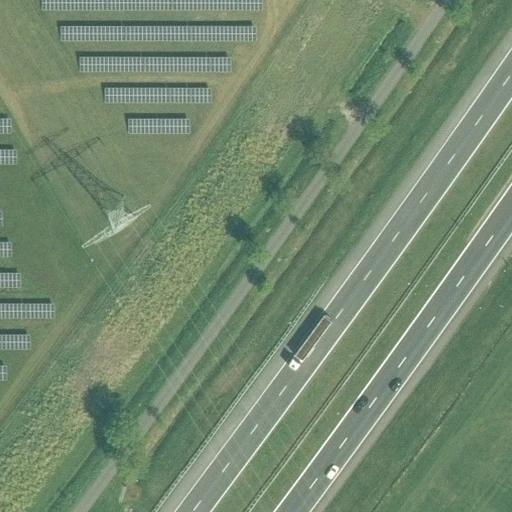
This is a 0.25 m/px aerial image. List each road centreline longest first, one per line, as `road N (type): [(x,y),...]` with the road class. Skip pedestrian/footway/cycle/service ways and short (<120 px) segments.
road 1 (unclassified): [(75,511),(443,0)]
road 2 (motorway): [(511,64),(189,511)]
road 3 (motorway): [(286,511),(511,202)]
